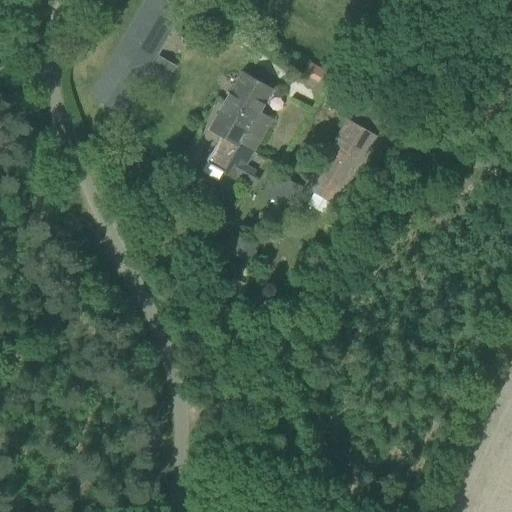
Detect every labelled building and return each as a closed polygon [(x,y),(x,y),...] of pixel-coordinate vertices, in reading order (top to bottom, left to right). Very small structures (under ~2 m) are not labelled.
[(146,0),(90,96),(121,114),(185,4),(179,0),(146,0)] [(305,72),(304,74),(318,82),(322,77),(325,71),(311,62),(305,72)] [(243,72),(220,114),(262,137),(273,118),(261,111),(273,89),(243,72)] [(218,141),(207,161),(254,187),(259,178),(254,175),(256,170),(247,165),(262,137),(220,114),(211,130),(221,136),(225,137),(222,143),(218,141)] [(307,189),(335,206),(376,136),(348,120),(307,189)] [(274,172),(262,192),(275,200),(288,208),(301,187),(274,172)] [(231,234),(224,247),(248,260),(256,247),(231,234)] [(232,261),(226,271),(234,276),(240,266),(232,261)] [(244,330),(238,339),(248,345),(254,336),(244,330)]
